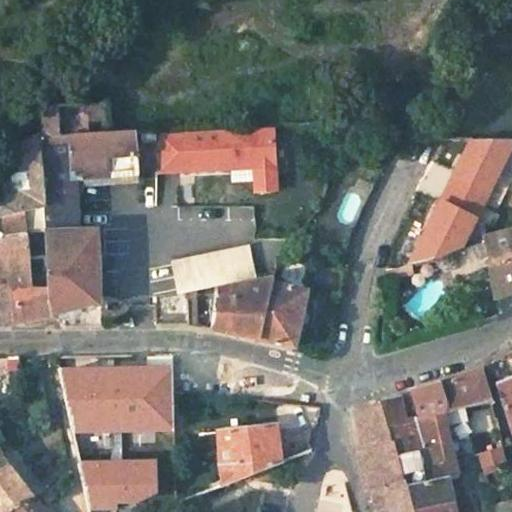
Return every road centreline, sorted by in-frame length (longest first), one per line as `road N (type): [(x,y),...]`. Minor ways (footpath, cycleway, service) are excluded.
road 1 (tertiary): [(0,342),(162,340),(342,380)]
road 2 (residential): [(342,380),(375,210),(400,168)]
road 3 (tertiary): [(342,380),(511,328)]
